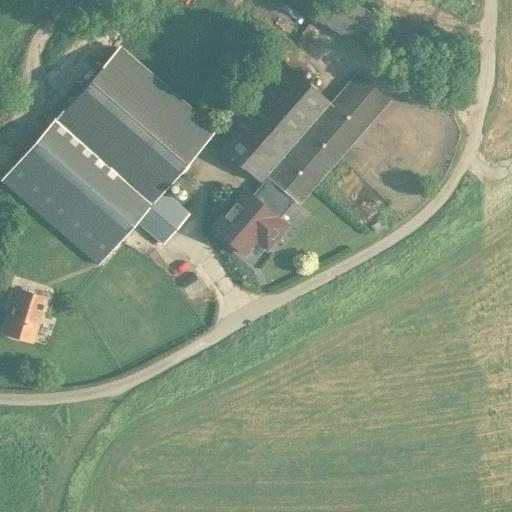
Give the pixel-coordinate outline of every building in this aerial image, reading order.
[(376,10),(358,0),(319,0),(313,12),(360,39),(376,10)] [(294,31),(303,10),(283,1),(274,22),(294,31)] [(67,97),(2,172),(0,173),(0,174),(96,258),(134,214),(161,237),(187,208),(160,184),(211,125),(115,42),(67,97)] [(292,195),(296,198),(387,94),(356,67),(330,97),(280,54),(210,133),(260,177),(250,189),(244,184),(212,221),(242,248),(261,225),(271,234),(285,219),(277,213),(292,195)] [(30,335),(44,291),(16,282),(2,326),(30,335)]
